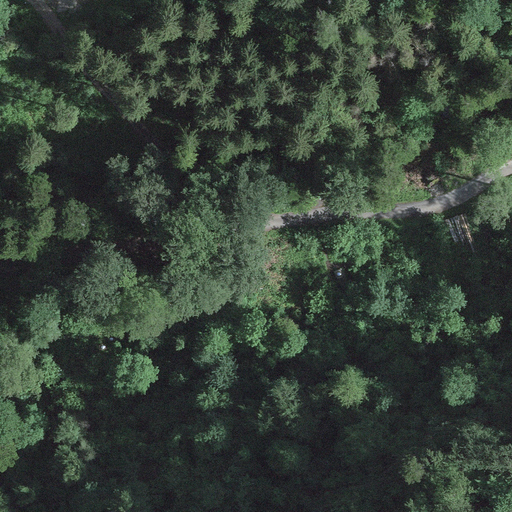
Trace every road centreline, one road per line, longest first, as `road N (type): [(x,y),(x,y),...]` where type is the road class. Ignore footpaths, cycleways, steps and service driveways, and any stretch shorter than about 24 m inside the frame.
road 1 (unclassified): [(0,271),(120,246),(421,207),(511,169)]
road 2 (track): [(39,0),(77,61),(152,144),(258,226)]
